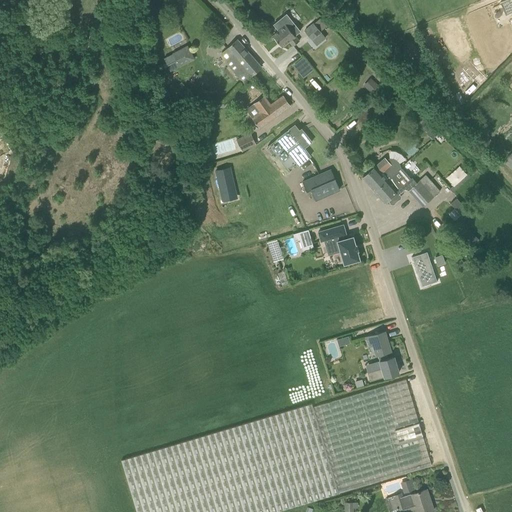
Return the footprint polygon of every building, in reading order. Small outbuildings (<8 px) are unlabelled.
[(507,13),(511,10),(511,0),(504,0),(502,1),(507,13)] [(59,15),(64,12),(69,8),(66,3),(56,10),(59,15)] [(279,31),(273,36),(282,47),(289,41),(293,46),(299,41),(295,36),(300,31),(287,14),(274,24),(279,31)] [(314,23),(304,31),(317,46),(326,38),(320,31),(326,26),(320,18),(314,23)] [(321,31),(326,37),(331,32),(326,26),(321,31)] [(220,54),(227,61),(225,63),(242,83),(261,67),(237,39),(220,54)] [(188,45),(172,53),(163,58),(170,72),(195,59),(188,45)] [(371,78),(363,85),(371,93),(379,86),(371,78)] [(247,109),(252,117),(259,127),(290,106),(283,96),(270,105),(265,96),(247,109)] [(433,139),(439,133),(422,117),(416,123),(433,139)] [(304,131),(301,133),(295,124),(289,129),(289,128),(276,138),(298,165),(309,157),(310,156),(304,148),(312,142),(304,131)] [(251,146),(252,147),(256,145),(250,133),(236,139),(242,151),(246,150),(245,149),(251,146)] [(206,166),(211,163),(208,156),(203,159),(206,166)] [(400,167),(400,166),(400,164),(399,162),(397,160),(395,158),(391,158),(389,158),(386,160),(384,157),(380,161),(380,162),(362,177),(374,191),(400,167)] [(391,204),(393,204),(400,198),(401,196),(399,194),(405,189),(408,190),(423,207),(440,191),(425,175),(416,183),(411,176),(409,178),(400,167),(374,191),(378,196),(379,196),(384,202),(387,199),(391,204)] [(230,168),(215,171),(220,192),(235,188),(230,168)] [(330,169),(319,174),(303,182),(307,191),(311,189),(316,200),(339,190),(330,169)] [(453,192),(468,178),(470,176),(467,173),(465,175),(449,189),(453,192)] [(457,198),(450,204),(462,217),(468,211),(457,198)] [(346,233),(343,224),(318,231),(321,241),(327,239),(328,244),(333,242),(336,252),(340,251),(344,263),(359,259),(353,236),(344,238),(343,234),(346,233)] [(313,247),(308,230),(297,233),(299,240),(302,250),(313,247)] [(469,230),(464,236),(474,245),(479,240),(469,230)] [(427,251),(411,257),(422,287),(437,282),(427,251)] [(434,257),(437,266),(445,263),(442,255),(434,257)] [(364,336),(367,346),(372,345),(376,357),(392,351),(385,329),(364,336)] [(338,345),(349,342),(347,336),(337,339),(338,345)] [(367,372),(370,381),(384,377),(399,373),(394,356),(366,364),(368,372),(367,372)] [(273,511),(431,465),(406,379),(313,407),(312,404),(121,460),(137,511),(273,511)] [(362,379),(354,381),(356,388),(364,386),(362,379)] [(429,511),(433,511),(426,489),(403,497),(401,493),(394,496),(384,498),(389,511),(398,508),(398,510),(402,509),(403,511),(429,511)] [(354,511),(354,502),(345,502),(344,511),(354,511)]
